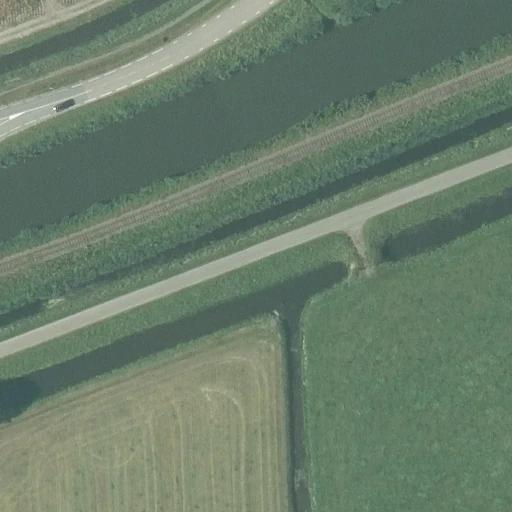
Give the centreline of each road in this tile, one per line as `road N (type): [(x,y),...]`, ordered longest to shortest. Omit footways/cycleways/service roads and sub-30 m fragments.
road 1 (unclassified): [(0,350),(511,154)]
road 2 (tertiary): [(49,105),(176,51),(256,0)]
